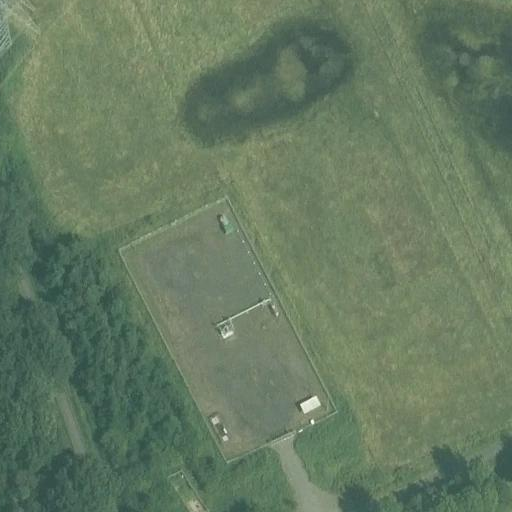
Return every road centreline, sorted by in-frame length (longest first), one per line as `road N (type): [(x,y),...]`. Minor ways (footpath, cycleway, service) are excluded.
road 1 (unclassified): [(136,511),(0,120)]
road 2 (unclassified): [(511,452),(389,511)]
